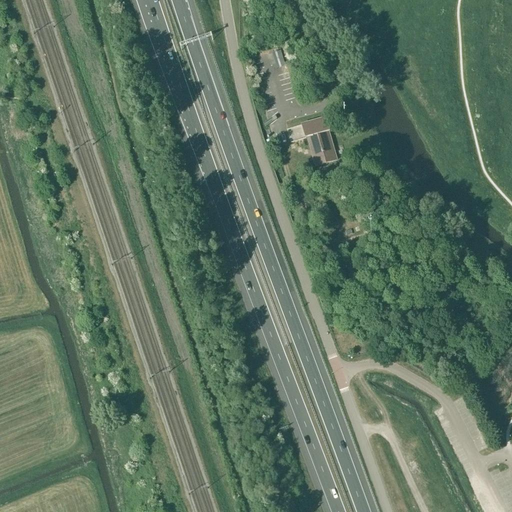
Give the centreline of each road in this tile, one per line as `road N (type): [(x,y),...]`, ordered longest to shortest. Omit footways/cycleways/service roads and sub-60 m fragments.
road 1 (motorway): [(151,0),(337,511)]
road 2 (motorway): [(362,511),(177,0)]
road 3 (unclassified): [(386,511),(267,174),(224,0)]
